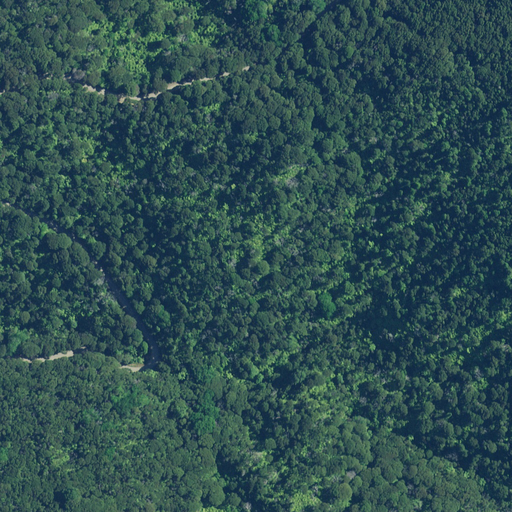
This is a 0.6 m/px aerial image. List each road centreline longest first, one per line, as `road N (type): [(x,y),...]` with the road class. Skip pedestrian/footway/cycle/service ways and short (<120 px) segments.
road 1 (unclassified): [(0,358),(99,346),(156,366),(169,344),(74,236),(0,203)]
road 2 (unclassified): [(0,89),(59,79),(115,100),(180,91),(265,67),(338,0)]
